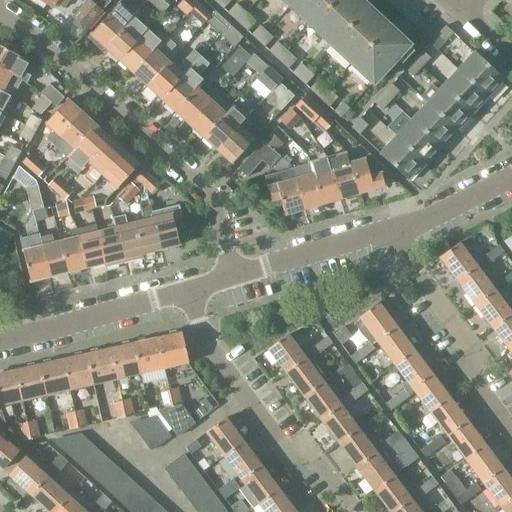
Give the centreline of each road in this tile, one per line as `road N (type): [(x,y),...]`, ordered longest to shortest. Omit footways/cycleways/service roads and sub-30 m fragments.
road 1 (residential): [(232,275),(210,196),(0,7)]
road 2 (residential): [(511,428),(470,371),(469,346),(387,230)]
road 3 (residential): [(0,336),(191,290)]
road 4 (residential): [(353,511),(301,443),(275,435),(242,391)]
road 5 (residential): [(232,275),(387,230)]
road 6 (residential): [(387,230),(511,175)]
road 7 (residential): [(242,391),(142,466)]
